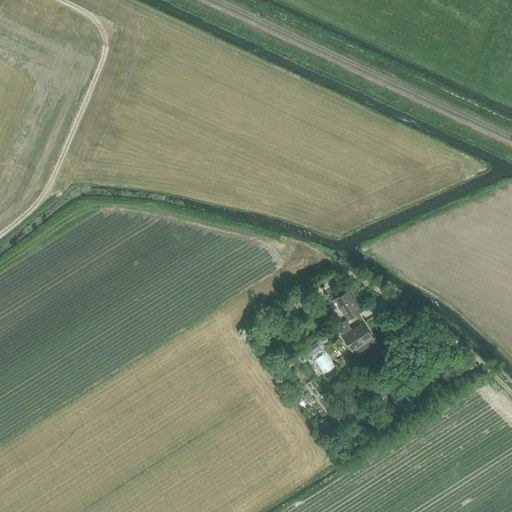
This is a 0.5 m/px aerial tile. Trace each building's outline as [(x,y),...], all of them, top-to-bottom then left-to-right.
[(305,297),(308,294),(304,288),(289,297),(293,304),(305,297)] [(335,299),(348,319),(361,311),(348,291),(335,299)] [(308,303),(305,297),(293,304),(297,310),(308,303)] [(281,309),(276,306),(272,313),(278,316),(281,309)] [(366,341),(372,337),(363,323),(352,330),(346,320),(334,327),(338,335),(342,332),(344,336),(343,336),(352,351),(367,342),(366,341)] [(318,342),(301,353),(305,360),(322,348),(318,342)] [(384,392),(376,398),(381,406),(389,400),(384,392)] [(410,408),(402,397),(397,400),(405,412),(410,408)]
